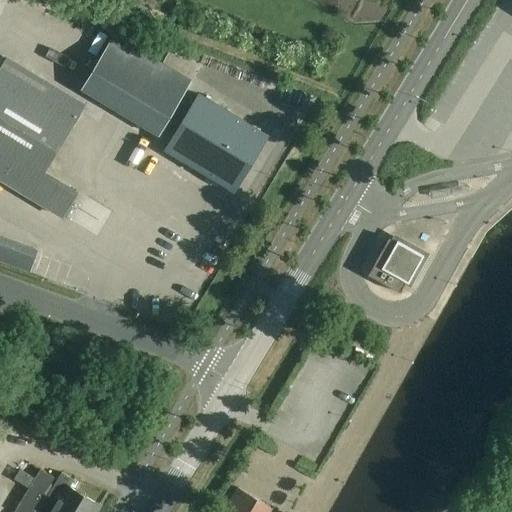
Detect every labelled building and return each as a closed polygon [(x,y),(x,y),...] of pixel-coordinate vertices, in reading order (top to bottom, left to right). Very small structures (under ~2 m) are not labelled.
[(190,80),(189,80),(196,68),(168,51),(161,63),(112,34),(79,88),(158,135),(190,80)] [(43,171),(77,115),(24,83),(31,72),(6,57),(0,67),(0,180),(62,219),(78,192),(43,171)] [(233,190),(266,136),(198,95),(165,149),(233,190)] [(37,251),(0,238),(0,261),(30,273),(37,251)] [(394,242),(387,238),(366,275),(398,293),(405,282),(406,283),(422,256),(395,241),(394,242)] [(286,377),(297,355),(276,344),(264,366),(286,377)] [(26,491),(62,511),(93,511),(98,505),(68,488),(72,481),(61,474),(57,480),(39,470),(26,491)] [(267,511),(270,508),(238,488),(222,511),(267,511)] [(14,511),(62,511),(26,491),(14,511)]
